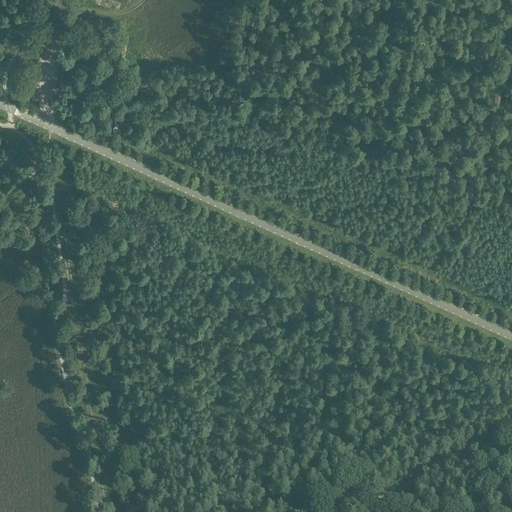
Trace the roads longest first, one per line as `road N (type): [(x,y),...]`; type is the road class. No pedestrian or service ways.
road 1 (tertiary): [(511,336),(0,102)]
road 2 (track): [(511,425),(350,511)]
road 3 (track): [(143,0),(127,19),(96,9),(30,8)]
